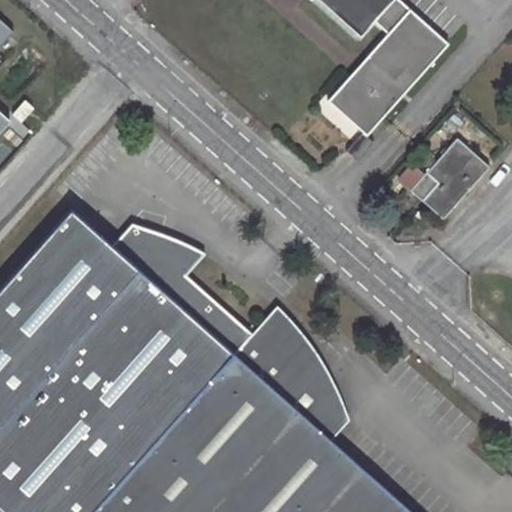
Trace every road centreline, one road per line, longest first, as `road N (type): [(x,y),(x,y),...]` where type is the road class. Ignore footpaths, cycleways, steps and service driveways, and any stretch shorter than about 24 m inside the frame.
road 1 (tertiary): [(130,58),(511,397)]
road 2 (unknown): [(325,231),(435,113),(511,14)]
road 3 (unclassified): [(0,205),(130,58)]
